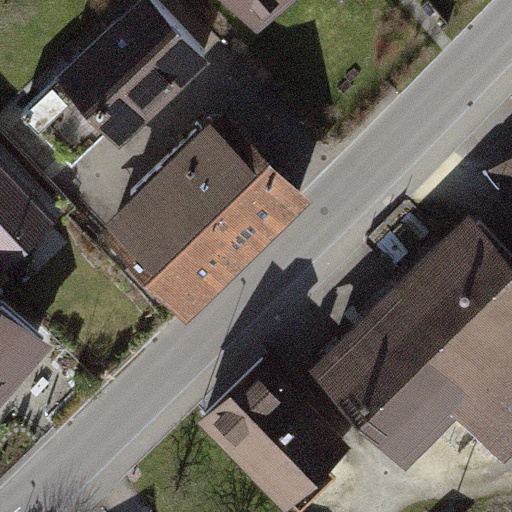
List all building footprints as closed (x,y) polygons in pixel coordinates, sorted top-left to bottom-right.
[(159,0),(138,0),(38,87),(94,150),(206,53),(159,0)] [(239,0),(256,19),(277,0),(239,0)] [(225,111),(103,221),(184,311),(306,200),(225,111)] [(0,141),(0,279),(4,283),(73,219),(0,141)] [(511,248),(468,202),(307,359),(405,458),(455,409),(503,454),(511,444),(511,248)] [(0,405),(55,335),(0,292),(0,405)] [(259,353),(192,419),(279,510),(345,443),(259,353)]
